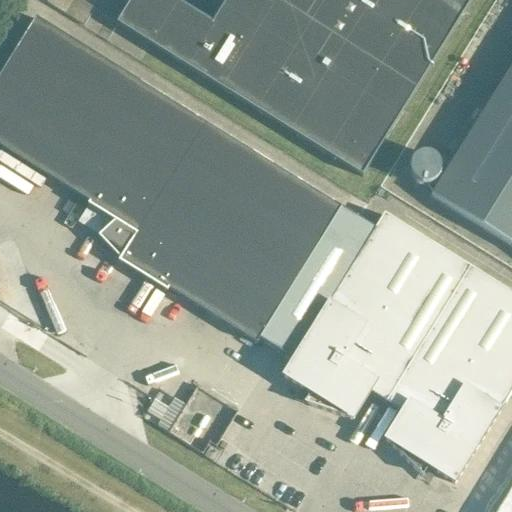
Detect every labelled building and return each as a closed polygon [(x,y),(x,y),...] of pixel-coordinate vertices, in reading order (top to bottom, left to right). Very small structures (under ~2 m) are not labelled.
[(79,0),(48,0),(46,3),(84,27),(95,10),(79,0)] [(174,0),(132,0),(117,25),(362,178),(472,0),(225,0),(211,23),(174,0)] [(36,20),(0,77),(0,148),(90,204),(88,206),(115,223),(99,238),(120,260),(119,263),(167,293),(169,291),(257,346),(341,210),(36,20)] [(511,247),(511,66),(431,197),(511,247)] [(411,165),(410,170),(410,175),(412,179),(415,183),(417,184),(422,186),(427,187),(432,185),(436,183),(439,179),(441,174),(441,169),(439,165),(436,160),(432,158),(428,156),(423,156),(418,158),(414,161),(411,165)] [(384,216),(373,234),(284,378),(318,399),(312,408),(353,422),(370,394),(379,400),(386,405),(470,270),(384,216)] [(402,415),(391,433),(386,442),(416,472),(421,464),(455,485),(511,393),(511,295),(470,270),(386,405),(402,415)] [(220,454),(210,448),(204,457),(214,463),(220,454)] [(511,511),(511,488),(497,511),(511,511)]
